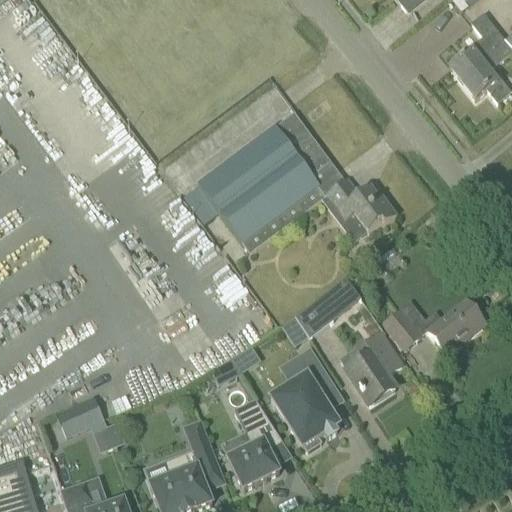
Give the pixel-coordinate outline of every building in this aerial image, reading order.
[(403,0),(396,5),(408,20),(432,0),(403,0)] [(511,39),(504,46),(483,19),(470,29),(484,46),(449,74),(474,105),(487,95),(497,108),(510,98),(491,74),(511,58),(511,39)] [(293,118),(277,130),(197,190),(249,260),(323,204),(315,193),(318,191),(310,181),(329,166),(293,118)] [(353,220),(367,238),(381,227),(384,230),(396,222),(382,203),(379,205),(371,194),(372,192),(359,201),(346,185),(344,187),(329,166),(310,181),(318,191),(315,193),(323,204),(325,202),(344,227),(353,220)] [(345,282),(294,321),(307,341),(359,302),(345,282)] [(484,330),(465,306),(427,336),(446,361),(484,330)] [(381,329),(402,356),(420,342),(399,316),(381,329)] [(294,321),(279,331),(292,351),(307,341),(294,321)] [(356,354),(357,355),(340,366),(346,375),(358,394),(369,411),(394,395),(385,381),(401,371),(380,339),(356,354)] [(290,390),(269,404),(274,411),(302,455),(304,454),(306,458),(320,449),(318,445),(323,441),(325,445),(336,438),(334,435),(339,432),(319,399),(332,391),(310,355),(287,370),(298,387),(291,391),(290,390)] [(218,373),(228,387),(238,382),(228,367),(218,373)] [(244,438),(220,450),(227,465),(242,496),(255,490),(255,491),(266,485),(278,478),(267,457),(282,448),(255,406),(234,416),(244,438)] [(157,511),(204,511),(211,510),(206,496),(223,489),(199,426),(197,426),(198,428),(183,434),(192,457),(164,468),(170,483),(149,491),(157,511)] [(107,432),(115,453),(124,449),(116,428),(108,431),(107,432)] [(100,459),(115,453),(107,432),(92,438),(92,440),(100,459)] [(27,511),(17,477),(0,482),(0,511),(27,511)] [(108,511),(92,511),(85,491),(62,498),(66,511),(124,511),(123,507),(108,511)]
